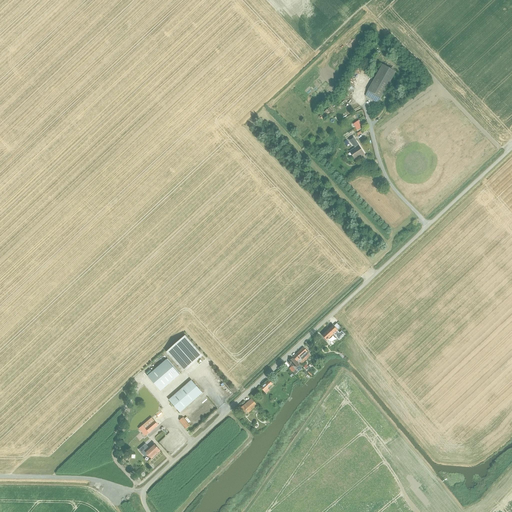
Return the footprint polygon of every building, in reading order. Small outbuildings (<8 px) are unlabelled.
[(379,102),(394,73),(383,67),(367,95),(379,102)] [(330,113),(332,112),(329,108),(320,115),(321,116),(319,117),(322,120),(323,119),(323,118),(329,113),(330,113)] [(359,120),(354,124),(358,130),(363,126),(359,120)] [(355,148),(349,152),(354,159),(361,155),(361,156),(364,154),(359,146),(356,142),(352,144),(355,148)] [(322,336),(326,340),(328,338),(332,333),(333,334),(339,340),(345,334),(342,331),(340,333),(338,331),(337,330),(333,325),(322,336)] [(167,353),(183,372),(202,355),(186,336),(167,353)] [(309,354),(303,348),(293,357),(299,364),(309,354)] [(147,376),(160,391),(180,374),(167,359),(147,376)] [(292,359),(288,363),(292,367),(294,366),(296,369),(299,372),(302,369),(299,366),(292,359)] [(180,413),(203,393),(191,380),(169,400),(180,413)] [(269,381),(261,388),(266,393),(270,390),(268,389),(272,385),(274,383),(273,381),(271,382),(269,381)] [(257,405),(251,399),(243,406),(239,409),(244,415),(247,412),(248,413),(257,405)] [(186,429),(190,426),(184,417),(180,420),(186,429)] [(151,418),(140,427),(138,429),(145,437),(158,426),(151,418)] [(145,444),(139,450),(145,457),(148,455),(152,459),(160,451),(154,444),(149,448),(145,444)]
